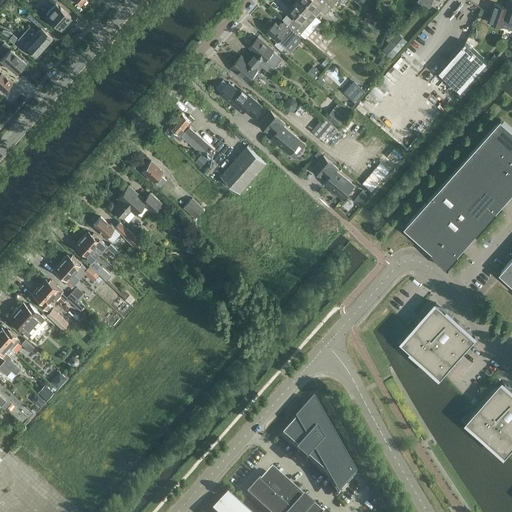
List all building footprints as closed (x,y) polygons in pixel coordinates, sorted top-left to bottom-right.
[(296,15),(289,23),(300,34),(316,15),(298,0),(297,0),(289,9),(296,15)] [(298,0),(316,15),(321,9),(326,13),(334,4),(329,0),(298,0)] [(465,30),(481,39),(490,24),(481,19),(486,9),(469,0),(461,0),(449,22),(465,30)] [(495,3),(489,21),(511,29),(511,0),(507,0),(505,6),(495,3)] [(56,4),(46,14),(61,28),(71,17),(61,7),(60,8),(56,4)] [(40,28),(36,32),(30,26),(26,30),(45,47),(53,38),(46,31),(49,27),(43,21),(33,12),(32,13),(30,12),(27,16),(39,26),(40,28)] [(276,21),(267,30),(285,47),(298,32),(285,20),(282,23),(281,22),(279,24),(276,21)] [(45,47),(26,30),(22,35),(29,40),(25,45),(13,35),(10,32),(8,31),(5,30),(4,30),(2,33),(26,54),(30,50),(36,56),(45,47)] [(393,56),(409,39),(399,30),(383,47),(393,56)] [(256,51),(251,57),(259,64),(264,58),(265,59),(266,59),(267,60),(269,60),(272,56),(272,54),(271,53),(273,49),(258,37),(250,47),(256,51)] [(461,92),(488,62),(466,41),(439,71),(461,92)] [(26,62),(10,48),(4,42),(0,46),(0,55),(0,56),(3,58),(2,59),(16,72),(26,62)] [(256,68),(259,64),(251,57),(248,61),(241,55),(232,67),(248,80),(250,77),(252,78),(253,78),(258,72),(258,71),(257,69),(256,68)] [(378,100),(411,63),(402,55),(369,92),(378,100)] [(313,65),(308,71),(314,76),(319,70),(313,65)] [(13,82),(2,72),(0,70),(0,87),(4,92),(13,82)] [(246,96),(229,82),(220,92),(223,95),(223,97),(227,100),(229,100),(238,107),(240,105),(253,116),(262,105),(248,94),(246,96)] [(366,90),(356,82),(346,93),(356,101),(366,90)] [(285,102),(285,107),(289,110),(294,110),(297,106),(296,101),(293,98),(288,99),(285,102)] [(352,111),(340,100),(327,116),(339,127),(352,111)] [(285,122),(271,110),(260,123),(269,131),(271,129),(275,133),(272,137),(280,144),(280,143),(283,145),(282,146),(290,153),(301,140),(283,125),(285,122)] [(191,122),(194,119),(190,115),(188,117),(182,112),(171,125),(177,130),(175,133),(180,137),(182,135),(190,127),(188,125),(189,123),(191,125),(192,123),(191,122)] [(332,147),(343,133),(324,116),(312,130),(332,147)] [(511,127),(501,118),(481,140),(511,167),(511,127)] [(190,126),(190,127),(182,135),(209,159),(215,152),(213,151),(215,148),(190,126)] [(511,193),(511,167),(481,140),(464,159),(462,162),(506,201),(511,193)] [(221,174),(223,176),(239,192),(266,162),(248,145),(221,174)] [(338,167),(324,155),(313,168),(322,176),(323,174),(328,178),(325,182),(333,189),(334,188),(336,190),(335,191),(343,198),(354,185),(336,170),(338,167)] [(142,171),(148,176),(154,181),(160,186),(166,179),(160,174),(163,171),(151,160),(142,171)] [(506,201),(462,162),(443,183),(486,222),(506,201)] [(168,179),(173,174),(167,168),(162,173),(168,179)] [(372,174),(364,183),(372,190),(380,181),(372,174)] [(486,222),(443,183),(424,205),(467,244),(486,222)] [(144,199),(129,185),(118,198),(121,201),(114,209),(128,222),(144,204),(153,212),(161,203),(150,193),(144,199)] [(195,218),(204,209),(192,198),(183,208),(195,218)] [(467,244),(424,205),(404,227),(429,248),(448,265),(467,244)] [(112,242),(121,232),(124,235),(124,236),(137,248),(135,250),(139,254),(141,252),(147,257),(152,251),(119,222),(115,227),(111,223),(110,224),(101,216),(93,224),(112,242)] [(88,230),(82,237),(99,253),(102,251),(106,254),(109,251),(107,250),(109,248),(116,255),(119,251),(110,243),(108,246),(93,233),(92,234),(88,230)] [(99,253),(82,237),(75,244),(80,248),(78,249),(92,262),(89,265),(98,273),(106,280),(111,274),(96,262),(98,260),(96,258),(99,253)] [(67,254),(61,261),(73,272),(80,278),(85,273),(93,280),(98,273),(89,265),(87,268),(73,256),(72,258),(67,254)] [(511,258),(499,272),(511,283),(511,258)] [(73,272),(61,261),(54,268),(59,272),(57,274),(68,284),(71,280),(69,277),(73,272)] [(45,278),(39,285),(52,297),(56,300),(61,295),(67,301),(69,299),(80,309),(85,305),(71,292),(67,296),(61,292),(62,290),(51,280),(50,282),(45,278)] [(84,288),(87,285),(81,279),(78,283),(84,288)] [(101,287),(115,300),(122,292),(108,279),(101,287)] [(52,297),(39,285),(32,292),(37,296),(35,298),(46,308),(51,303),(48,301),(52,297)] [(80,286),(74,291),(80,297),(85,292),(80,286)] [(131,302),(135,297),(125,288),(120,293),(131,302)] [(14,323),(25,332),(29,336),(45,318),(30,305),(28,307),(23,302),(11,316),(15,321),(14,323)] [(475,336),(446,310),(445,310),(436,302),(402,340),(411,348),(410,349),(440,376),(448,367),(449,367),(468,346),(467,345),(475,336)] [(62,328),(68,321),(53,308),(47,314),(62,328)] [(1,327),(0,328),(0,338),(8,345),(12,340),(15,343),(19,339),(8,329),(6,331),(1,327)] [(8,345),(0,338),(0,354),(5,359),(2,363),(11,370),(16,374),(21,368),(11,359),(11,357),(3,350),(8,345)] [(25,339),(21,343),(30,351),(34,347),(25,339)] [(11,370),(2,363),(0,364),(0,369),(7,375),(11,370)] [(59,387),(68,377),(61,370),(51,380),(59,387)] [(493,389),(474,411),(475,412),(467,421),(505,454),(511,446),(511,390),(502,381),(494,390),(493,389)] [(39,391),(47,398),(55,391),(47,383),(39,391)] [(0,394),(0,402),(2,404),(6,407),(10,403),(0,394)] [(313,403),(283,436),(300,451),(297,454),(307,462),(309,459),(343,489),(355,476),(313,403)] [(315,511),(273,474),(249,500),(262,511),(315,511)] [(244,511),(228,497),(215,511),(216,511),(244,511)]
